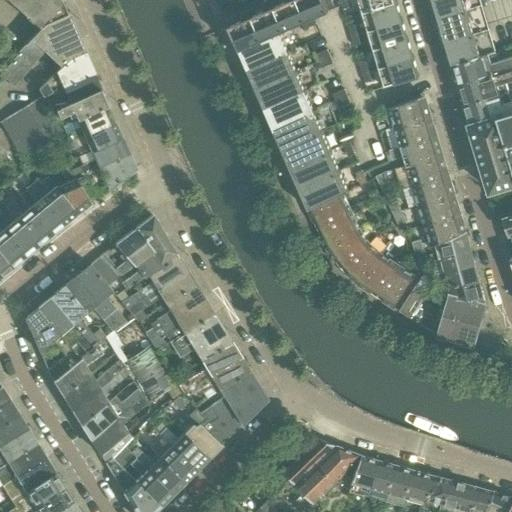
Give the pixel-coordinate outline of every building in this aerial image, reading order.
[(7,0),(39,28),(43,23),(66,13),(60,0),(7,0)] [(296,0),(288,0),(273,7),(283,31),(301,23),(305,21),(296,0)] [(296,0),(305,21),(313,18),(319,15),(328,11),(324,2),(323,0),(296,0)] [(328,0),(324,2),(328,11),(334,9),(330,0),(328,0)] [(339,0),(343,9),(349,7),(346,0),(339,0)] [(396,0),(356,0),(361,13),(397,3),(396,0)] [(431,0),(438,19),(467,11),(463,0),(431,0)] [(397,3),(361,13),(366,32),(402,21),(397,3)] [(266,10),(251,16),(261,40),(276,34),(279,32),(283,31),(273,7),(266,10)] [(442,33),(444,41),(473,33),(471,24),(467,11),(438,19),(442,33)] [(24,46),(23,47),(17,53),(18,54),(1,74),(2,75),(12,86),(43,50),(60,66),(69,59),(83,53),(66,13),(43,23),(39,28),(24,44),(25,45),(24,46)] [(261,40),(251,16),(228,26),(238,50),(261,40)] [(301,23),(304,29),(316,24),(313,18),(301,23)] [(402,21),(366,32),(372,50),(408,39),(402,21)] [(348,27),(351,36),(357,35),(354,25),(348,27)] [(238,50),(247,69),(288,51),(279,32),(276,34),(261,40),(238,50)] [(444,41),(451,65),(480,56),(473,33),(444,41)] [(357,35),(351,36),(354,46),(360,44),(357,35)] [(408,39),(372,50),(377,69),(413,58),(408,39)] [(315,55),(318,62),(330,57),(327,50),(315,55)] [(247,69),(255,89),(296,71),(288,51),(247,69)] [(480,56),(451,65),(452,65),(458,85),(511,69),(511,56),(498,61),(495,52),(495,51),(480,56)] [(41,95),(61,87),(92,72),(83,53),(69,59),(60,66),(55,71),(37,88),(41,95)] [(330,57),(318,62),(321,68),(333,63),(330,57)] [(413,58),(377,69),(383,88),(419,77),(413,58)] [(359,63),(362,73),(368,71),(365,62),(359,63)] [(511,69),(458,85),(463,104),(508,91),(505,82),(511,80),(511,69)] [(255,89),(264,109),(305,91),(296,71),(255,89)] [(368,71),(362,73),(365,83),(371,81),(368,71)] [(53,112),(54,111),(53,109),(68,102),(99,88),(92,72),(61,87),(65,95),(47,103),(50,110),(52,109),(53,112)] [(67,113),(70,121),(106,104),(99,88),(68,102),(53,109),(54,111),(57,118),(67,113)] [(333,95),(335,101),(347,96),(344,89),(333,95)] [(264,109),(272,128),(313,111),(305,91),(264,109)] [(463,104),(470,125),(511,112),(511,100),(510,101),(508,91),(463,104)] [(388,109),(394,127),(431,116),(427,103),(425,95),(388,109)] [(347,96),(335,101),(338,108),(350,103),(347,96)] [(65,137),(48,111),(44,104),(39,97),(0,120),(0,122),(25,162),(65,137)] [(106,104),(70,121),(65,123),(61,125),(68,142),(113,121),(106,104)] [(272,128),(281,148),(322,130),(313,111),(272,128)] [(511,112),(470,125),(490,191),(511,184),(511,112)] [(394,127),(400,146),(437,135),(431,116),(394,127)] [(74,149),(77,156),(120,136),(113,121),(68,142),(71,150),(74,149)] [(281,148),(290,168),(331,150),(322,130),(281,148)] [(340,138),(343,145),(350,142),(354,140),(351,133),(340,138)] [(403,157),(406,166),(443,155),(437,135),(400,146),(400,147),(389,150),(392,160),(403,157)] [(81,165),(69,170),(74,177),(127,153),(120,136),(77,156),(81,165)] [(350,142),(343,145),(348,157),(355,154),(350,142)] [(290,168),(298,188),(339,170),(331,150),(290,168)] [(88,185),(89,186),(101,176),(107,188),(107,189),(134,168),(127,153),(74,177),(79,184),(81,182),(85,187),(88,185)] [(406,166),(412,186),(449,175),(443,155),(406,166)] [(62,182),(55,186),(75,213),(95,198),(95,197),(89,186),(88,185),(85,187),(81,182),(79,184),(74,177),(69,170),(65,162),(56,167),(64,182),(62,182)] [(306,206),(308,210),(343,194),(348,191),(339,170),(298,188),(306,206)] [(355,173),(360,185),(367,182),(362,170),(355,173)] [(34,201),(28,206),(49,235),(62,224),(32,183),(23,172),(16,178),(24,189),(34,201)] [(388,183),(384,173),(383,173),(375,176),(380,186),(388,183)] [(412,186),(418,205),(455,194),(449,175),(412,186)] [(75,213),(55,186),(54,185),(47,177),(44,180),(41,182),(38,178),(32,183),(62,224),(75,213)] [(511,197),(511,184),(490,191),(494,203),(511,197)] [(368,193),(372,203),(380,199),(376,189),(368,193)] [(317,220),(321,227),(352,213),(343,194),(308,210),(313,222),(317,220)] [(418,205),(424,225),(461,214),(455,194),(418,205)] [(2,201),(7,207),(36,246),(49,235),(28,206),(22,211),(12,199),(9,195),(2,201)] [(380,199),(372,203),(377,212),(385,208),(380,199)] [(389,205),(393,215),(401,211),(397,201),(389,205)] [(7,207),(0,211),(0,224),(24,256),(36,246),(7,207)] [(401,211),(393,215),(398,224),(406,220),(401,211)] [(320,236),(325,247),(360,231),(352,213),(321,227),(324,234),(320,236)] [(431,247),(435,245),(466,232),(461,214),(424,225),(431,247)] [(511,235),(511,214),(502,217),(508,236),(511,235)] [(120,275),(132,265),(153,249),(152,247),(165,237),(152,215),(114,244),(126,258),(116,267),(115,268),(120,275)] [(0,252),(11,267),(24,256),(0,224),(0,252)] [(339,259),(344,265),(369,243),(360,231),(325,247),(335,262),(339,259)] [(422,264),(432,262),(471,251),(466,232),(435,245),(437,253),(421,257),(421,258),(422,264)] [(125,289),(146,275),(176,256),(165,237),(152,247),(153,249),(132,265),(133,266),(134,265),(138,270),(121,283),(125,289)] [(420,240),(412,242),(415,252),(423,250),(420,240)] [(346,274),(359,286),(380,253),(369,243),(344,265),(349,271),(346,274)] [(424,270),(425,276),(474,263),(471,251),(432,262),(433,268),(424,270)] [(0,275),(11,267),(0,252),(0,275)] [(89,264),(88,265),(107,285),(120,275),(115,268),(116,267),(105,253),(90,265),(89,264)] [(372,289),(378,293),(397,264),(380,253),(359,286),(370,293),(372,289)] [(120,302),(126,309),(185,270),(176,256),(146,275),(151,282),(120,302)] [(447,288),(449,288),(479,281),(474,263),(425,276),(427,282),(436,279),(437,282),(445,280),(447,288)] [(397,264),(378,293),(385,297),(382,301),(394,308),(415,276),(397,264)] [(74,276),(118,326),(118,327),(125,322),(105,296),(112,291),(107,285),(88,265),(74,276)] [(131,315),(140,309),(160,296),(165,304),(195,285),(185,270),(126,309),(131,315)] [(62,287),(85,313),(91,307),(111,331),(118,326),(74,276),(62,287)] [(450,294),(445,304),(485,304),(479,281),(449,288),(450,294)] [(399,311),(409,318),(426,291),(416,284),(399,311)] [(153,332),(160,328),(204,300),(195,285),(165,304),(169,311),(155,320),(156,320),(149,324),(153,332)] [(99,342),(92,334),(79,318),(85,313),(62,287),(49,298),(92,348),(96,345),(99,342)] [(36,309),(69,347),(76,341),(86,353),(92,348),(49,298),(36,309)] [(160,328),(169,341),(212,314),(204,300),(160,328)] [(439,302),(437,313),(479,324),(485,304),(445,304),(439,302)] [(428,311),(418,306),(410,319),(420,325),(428,311)] [(64,354),(53,364),(56,368),(57,367),(60,370),(62,368),(64,371),(79,359),(36,309),(24,318),(38,351),(52,340),(64,354)] [(140,309),(131,315),(132,317),(136,322),(136,323),(145,317),(140,309)] [(479,324),(437,313),(434,323),(439,325),(437,335),(439,336),(465,343),(473,346),(479,324)] [(196,354),(201,362),(231,343),(212,314),(169,341),(165,343),(177,360),(172,364),(175,368),(196,354)] [(166,388),(173,400),(182,394),(178,386),(176,382),(173,384),(135,323),(122,331),(107,341),(114,352),(119,359),(124,366),(129,374),(147,400),(166,388)] [(92,334),(99,342),(104,337),(98,329),(92,334)] [(178,386),(182,394),(239,357),(231,343),(201,362),(205,368),(178,386)] [(47,369),(46,369),(63,396),(90,373),(85,365),(102,354),(96,345),(92,348),(86,353),(79,359),(64,371),(62,368),(60,370),(57,367),(56,368),(53,364),(47,369)] [(209,396),(218,390),(248,371),(239,357),(182,394),(182,395),(187,400),(201,392),(205,399),(209,396)] [(63,396),(72,410),(124,366),(119,359),(94,380),(90,373),(63,396)] [(72,410),(80,424),(108,402),(103,395),(129,374),(124,366),(72,410)] [(209,407),(200,413),(204,419),(257,385),(248,371),(218,390),(223,398),(209,406),(209,407)] [(191,424),(182,432),(208,457),(225,439),(265,399),(257,385),(204,419),(200,413),(195,408),(185,418),(191,424)] [(0,425),(18,414),(0,386),(0,425)] [(80,424),(90,440),(140,397),(141,396),(136,389),(125,399),(120,403),(114,396),(108,402),(80,424)] [(182,394),(173,400),(171,401),(179,409),(187,401),(186,400),(187,400),(182,395),(182,394)] [(140,397),(90,440),(99,454),(126,431),(121,423),(134,413),(145,404),(140,397)] [(18,414),(0,425),(0,445),(27,429),(18,414)] [(150,448),(158,457),(183,481),(195,469),(154,429),(148,422),(142,428),(156,442),(150,448)] [(160,423),(154,429),(195,469),(208,457),(182,432),(176,439),(161,424),(160,423)] [(0,456),(2,455),(6,462),(36,444),(27,429),(0,445),(0,456)] [(104,463),(112,458),(117,452),(123,446),(132,438),(126,431),(99,454),(104,463)] [(312,504),(361,456),(337,446),(319,439),(282,473),(283,473),(279,476),(282,480),(286,477),(300,492),(312,504)] [(0,466),(0,483),(1,485),(45,458),(36,444),(6,462),(0,466)] [(140,475),(134,481),(159,505),(171,493),(130,452),(123,446),(117,452),(129,464),(140,475)] [(136,446),(130,452),(171,493),(183,481),(158,457),(152,463),(136,446)] [(352,492),(369,497),(370,493),(360,490),(361,486),(371,489),(379,461),(361,456),(352,492)] [(1,485),(10,500),(54,472),(45,458),(1,485)] [(152,511),(159,505),(134,481),(123,469),(120,466),(112,458),(104,463),(135,511),(152,511)] [(370,493),(369,497),(386,502),(387,498),(380,496),(379,491),(388,494),(396,465),(395,465),(384,462),(383,462),(379,461),(371,489),(370,493)] [(406,499),(407,499),(415,471),(396,465),(388,494),(387,498),(386,502),(395,505),(404,507),(406,499)] [(424,504),(426,501),(442,478),(441,478),(415,471),(407,499),(424,504)] [(23,511),(63,487),(54,472),(10,500),(15,507),(7,511),(23,511)] [(439,505),(443,505),(455,482),(442,478),(426,501),(433,503),(439,505)] [(451,508),(455,509),(468,485),(455,482),(443,505),(451,508)] [(470,511),(481,489),(468,485),(455,509),(454,511),(470,511)] [(23,511),(54,511),(72,501),(63,487),(23,511)] [(508,511),(511,505),(511,498),(494,492),(481,489),(470,511),(508,511)] [(279,511),(268,500),(255,511),(279,511)] [(78,511),(72,501),(54,511),(78,511)] [(426,501),(424,504),(422,507),(431,509),(433,503),(426,501)]
